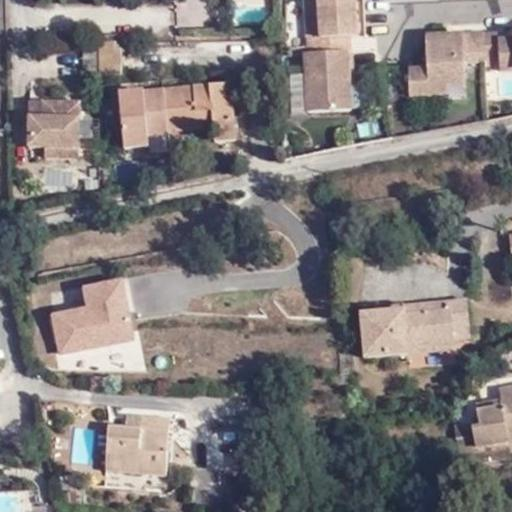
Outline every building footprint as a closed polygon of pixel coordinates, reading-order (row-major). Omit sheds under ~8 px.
[(305,0),(306,39),(317,38),(316,0),(305,0)] [(358,37),(356,0),(316,0),(317,38),(306,39),(307,50),(349,49),(350,49),(349,37),(358,37)] [(465,65),(483,64),(482,58),(481,32),(425,35),(427,70),(408,70),(409,97),(449,96),(449,87),(466,86),(465,65)] [(511,38),(498,39),(498,32),(481,32),(482,58),(499,57),(511,56),(511,38)] [(121,76),(120,43),(100,44),(99,77),(121,76)] [(351,108),(349,49),(307,50),(308,109),(351,108)] [(511,70),(511,56),(499,57),(500,71),(511,70)] [(237,141),(232,86),(165,91),(169,132),(214,128),(215,142),(237,141)] [(28,117),(42,117),(42,102),(28,102),(28,117)] [(80,118),(80,103),(42,102),(42,117),(80,118)] [(79,161),(80,151),(80,118),(42,117),(28,117),(27,150),(45,150),(61,150),(60,160),(79,161)] [(45,150),(45,160),(60,160),(61,150),(45,150)] [(77,331),(58,334),(61,353),(134,340),(124,283),(87,290),(90,309),(73,312),(77,331)] [(362,308),(366,359),(410,355),(409,344),(453,340),(470,339),(467,300),(450,302),(451,312),(408,317),(407,312),(385,315),(384,306),(362,308)] [(408,306),(407,304),(384,306),(385,315),(407,312),(408,317),(451,312),(450,302),(408,306)] [(77,331),(73,312),(55,316),(58,334),(77,331)] [(454,351),(454,349),(453,340),(409,344),(410,355),(436,353),(454,351)] [(511,386),(496,389),(498,398),(499,406),(473,411),(475,422),(467,424),(471,447),(511,439),(511,386)] [(498,398),(471,403),(473,411),(499,406),(498,398)] [(170,424),(125,420),(125,431),(169,433),(170,424)] [(166,475),(169,433),(125,431),(109,429),(107,472),(166,475)] [(218,503),(219,470),(192,469),(190,503),(218,503)] [(39,511),(39,489),(0,490),(0,511),(39,511)] [(76,503),(73,489),(60,492),(63,506),(76,503)]
